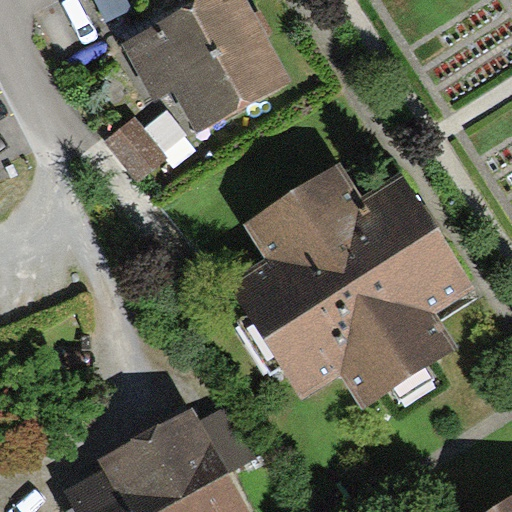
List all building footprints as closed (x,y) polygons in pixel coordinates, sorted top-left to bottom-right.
[(256,28),(239,0),(199,0),(118,45),(150,101),(173,89),(196,130),(285,81),(256,28)] [(104,144),(135,181),(164,157),(133,120),(104,144)] [(266,258),(228,282),(298,396),(339,371),(360,406),(461,344),(439,308),(472,288),(431,220),(399,169),(360,194),(340,163),(244,222),(266,258)] [(0,406),(10,401),(0,381),(0,406)] [(245,511),(189,411),(96,463),(101,471),(61,494),(70,511),(245,511)]
